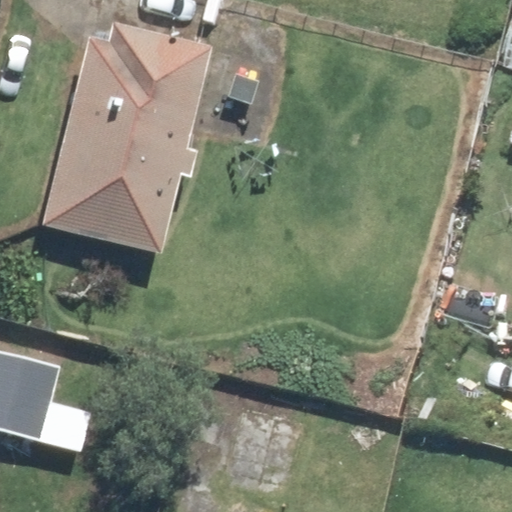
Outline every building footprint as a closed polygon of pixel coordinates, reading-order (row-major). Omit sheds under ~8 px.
[(511,11),(499,85),(511,86),(511,11)] [(92,104),(56,95),(23,235),(147,264),(196,55),(108,34),(92,104)] [(261,71),(210,59),(198,108),(249,120),(261,71)] [(511,113),(505,112),(496,149),(511,152),(511,113)] [(57,363),(0,349),(0,446),(34,455),(57,363)]
